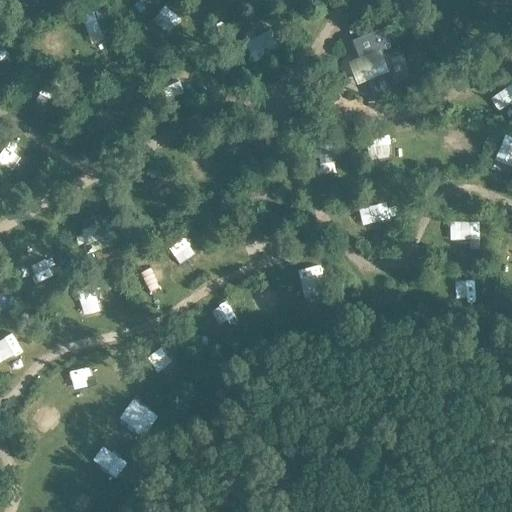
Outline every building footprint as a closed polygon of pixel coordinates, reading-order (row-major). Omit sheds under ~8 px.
[(138,24),(148,11),(138,4),(128,17),(138,24)] [(18,8),(17,18),(37,20),(38,10),(18,8)] [(147,32),(161,44),(174,31),(160,18),(147,32)] [(357,59),(347,64),(357,86),(366,82),(373,100),(415,83),(390,25),(350,41),(357,59)] [(0,67),(0,89),(14,89),(13,68),(0,67)] [(461,258),(456,250),(449,254),(454,262),(461,258)] [(249,312),(265,307),(262,297),(246,302),(249,312)] [(63,313),(77,318),(82,306),(68,300),(63,313)]
